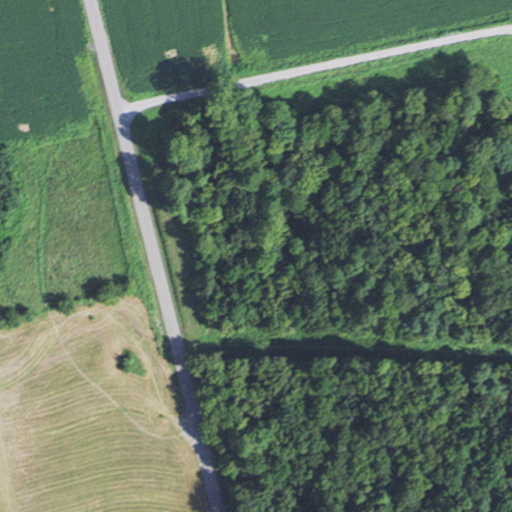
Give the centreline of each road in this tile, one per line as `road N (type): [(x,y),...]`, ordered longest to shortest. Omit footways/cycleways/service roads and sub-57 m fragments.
road 1 (secondary): [(219,511),(90,0)]
road 2 (residential): [(118,112),(511,30)]
